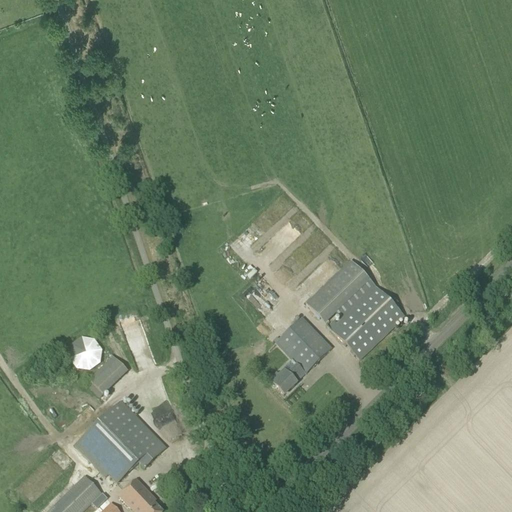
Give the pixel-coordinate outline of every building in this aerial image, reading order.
[(369,282),(350,263),(349,262),(304,306),(324,326),(369,282)] [(248,280),(255,274),(251,269),(244,276),(248,280)] [(235,276),(226,283),(230,287),(239,281),(235,276)] [(333,323),(327,329),(359,362),(404,318),(375,288),(336,326),(333,323)] [(301,319),(275,345),(291,362),(302,373),(305,376),(331,350),(301,319)] [(99,366),(101,353),(94,342),(81,340),(70,348),(68,361),(76,372),(88,374),(99,366)] [(100,398),(125,371),(109,356),(84,383),(100,398)] [(276,375),(269,382),(283,397),(296,385),(293,382),(302,373),(291,362),(282,370),(283,372),(278,377),(276,375)] [(108,477),(110,478),(117,486),(138,465),(144,470),(165,450),(120,403),(73,448),(104,480),(108,477)] [(84,478),(48,511),(84,511),(102,496),(84,478)] [(156,502),(135,481),(118,498),(131,511),(160,511),(153,504),(156,502)] [(183,498),(187,491),(180,487),(176,493),(183,498)]
